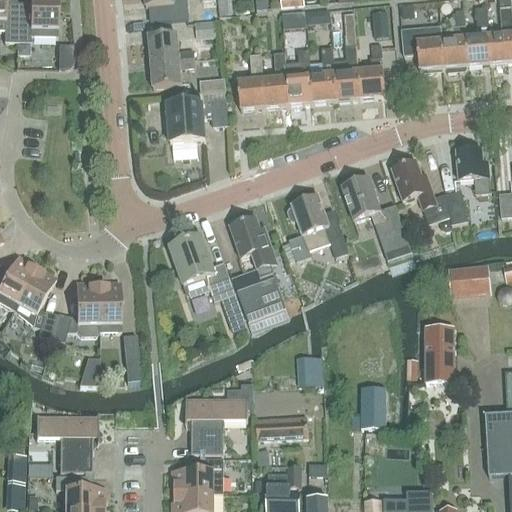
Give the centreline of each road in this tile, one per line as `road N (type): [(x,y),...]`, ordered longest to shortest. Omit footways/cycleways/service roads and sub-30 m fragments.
road 1 (residential): [(134,224),(427,126),(511,118)]
road 2 (residential): [(19,85),(5,183),(23,221),(49,245),(84,255),(134,224)]
road 3 (residential): [(134,224),(117,173),(102,0)]
